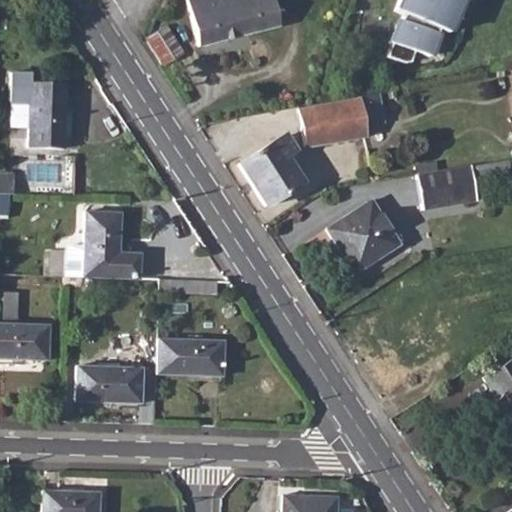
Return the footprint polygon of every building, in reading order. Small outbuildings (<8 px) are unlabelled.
[(272,0),(187,0),(198,44),(278,23),(272,0)] [(399,0),(396,9),(403,14),(398,27),(394,26),(391,41),(392,43),(387,57),(402,63),(410,62),(414,51),(437,29),(446,32),(459,0),(399,0)] [(28,81),(27,147),(63,148),(63,82),(28,81)] [(377,92),(357,95),(357,97),(298,108),(305,146),(363,135),(362,126),(381,122),(377,92)] [(284,134),(239,163),(265,205),(301,182),(286,157),(296,152),(284,134)] [(469,165),(416,174),(422,209),(475,199),(469,165)] [(0,173),(0,193),(12,194),(12,173),(0,173)] [(325,227),(342,253),(352,248),(364,267),(398,245),(369,200),(325,227)] [(64,258),(64,276),(136,278),(137,254),(117,253),(118,213),(84,212),(83,258),(64,258)] [(157,279),(157,292),(215,294),(215,281),(157,279)] [(2,292),(1,319),(15,319),(16,292),(2,292)] [(350,342),(388,393),(422,368),(448,349),(412,298),(350,342)] [(0,323),(0,358),(45,360),(46,325),(0,323)] [(156,340),(155,374),(220,375),(221,342),(156,340)] [(511,354),(482,373),(495,395),(493,396),(505,413),(504,416),(511,429),(511,354)] [(76,367),(75,401),(139,404),(140,368),(76,367)] [(41,491),(40,511),(96,511),(97,494),(41,491)] [(281,497),(280,511),(333,511),(334,498),(281,497)]
